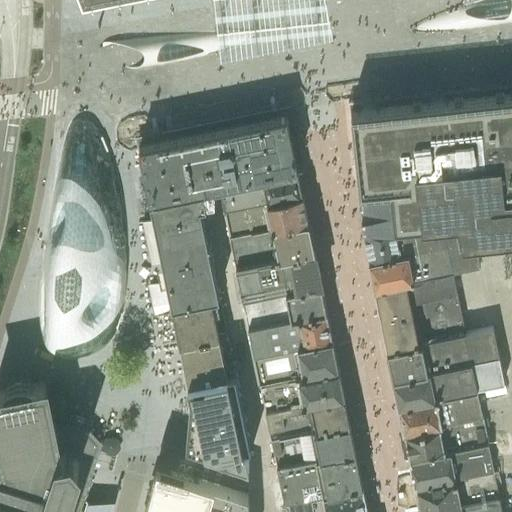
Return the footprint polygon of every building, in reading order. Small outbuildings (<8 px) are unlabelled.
[(511,0),(250,0),(218,6),(132,23),(135,39),(138,56),(141,67),(150,114),(511,42),(511,0)] [(505,83),(348,100),(348,101),(357,187),(450,177),(455,216),(457,215),(461,237),(464,237),(474,236),(511,230),(511,81),(505,83)] [(203,185),(219,182),(297,166),(286,114),(286,113),(138,144),(152,211),(200,202),(206,200),(203,185)] [(44,244),(43,250),(44,251),(45,251),(44,260),(43,260),(42,261),(40,281),(39,294),(38,313),(39,326),(39,332),(41,337),(42,341),(45,345),(47,348),(51,351),(54,353),(59,355),(64,356),(70,357),(76,357),(83,356),(90,354),(96,352),(102,349),(107,344),(112,339),(116,333),(118,327),(114,326),(119,310),(122,311),(123,308),(126,282),(126,273),(122,273),(122,257),(126,257),(126,246),(125,231),(119,231),(117,215),(123,215),(120,198),(119,192),(113,193),(110,177),(116,176),(111,158),(105,142),(105,141),(102,135),(98,128),(94,123),(90,120),(85,118),(82,117),(78,118),(75,119),(71,122),(69,125),(68,129),(63,143),(58,168),(53,190),(44,244)] [(224,207),(302,192),(297,166),(219,182),(224,207)] [(357,187),(362,227),(443,218),(442,217),(455,216),(450,177),(357,187)] [(229,234),(308,219),(302,192),(224,207),(229,234)] [(200,202),(152,211),(158,240),(165,276),(213,266),(200,202)] [(443,218),(362,227),(368,258),(447,242),(453,269),(480,264),(479,260),(474,236),(464,237),(461,237),(457,215),(455,216),(442,217),(443,218)] [(236,265),(314,249),(308,219),(229,234),(236,265)] [(447,242),(368,258),(374,285),(453,269),(447,242)] [(242,298),(320,283),(319,280),(320,280),(314,249),(236,265),(242,298)] [(213,266),(165,276),(171,301),(219,292),(213,266)] [(453,269),(374,285),(374,287),(384,337),(386,347),(387,348),(442,337),(465,332),(465,330),(464,326),(453,269)] [(248,325),(326,310),(320,283),(242,298),(248,325)] [(219,292),(171,301),(171,302),(178,340),(227,332),(219,292)] [(254,353),(331,338),(326,310),(248,325),(254,353)] [(442,337),(387,348),(392,375),(472,359),(498,354),(492,327),(466,332),(465,332),(442,337)] [(227,332),(178,340),(186,376),(187,380),(235,371),(227,332)] [(259,381),(338,367),(331,338),(254,353),(259,381)] [(471,359),(392,375),(398,403),(477,387),(504,381),(498,354),(472,359),(471,359)] [(265,409),(343,394),(338,367),(259,381),(265,409)] [(248,460),(245,446),(250,445),(235,371),(187,380),(189,393),(185,440),(244,458),(248,460)] [(0,511),(96,511),(87,503),(84,511),(76,508),(96,447),(98,442),(85,428),(87,423),(92,426),(93,424),(92,424),(86,420),(80,418),(73,416),(66,415),(65,415),(65,417),(71,417),(69,423),(62,424),(54,426),(44,380),(33,383),(32,381),(30,380),(27,379),(25,378),(23,378),(18,378),(14,379),(12,380),(10,382),(8,384),(7,385),(5,387),(4,389),(0,389),(0,427),(6,454),(4,454),(1,463),(0,463),(0,511)] [(477,387),(398,403),(403,430),(482,414),(477,387)] [(271,436),(349,421),(343,394),(265,409),(271,436)] [(482,414),(403,430),(409,457),(488,441),(482,414)] [(276,464),(355,449),(349,421),(271,436),(276,464)] [(488,441),(409,457),(414,484),(493,468),(488,441)] [(284,499),(362,485),(355,449),(276,464),(284,499)] [(248,511),(247,491),(198,475),(197,476),(157,463),(143,511),(248,511)] [(493,468),(414,484),(420,511),(499,495),(493,468)] [(284,511),(364,511),(367,511),(362,485),(284,499),(285,506),(284,511)] [(502,511),(499,495),(420,511),(502,511)]
